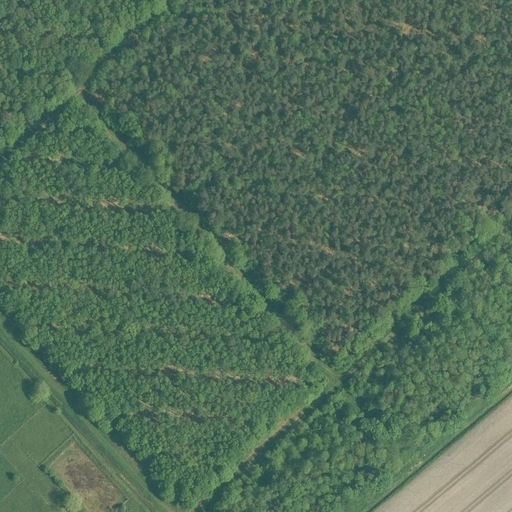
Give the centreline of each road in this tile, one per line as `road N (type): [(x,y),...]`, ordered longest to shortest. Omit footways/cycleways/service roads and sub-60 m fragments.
road 1 (track): [(338,382),(511,230)]
road 2 (track): [(184,0),(39,131)]
road 3 (track): [(197,511),(338,382)]
